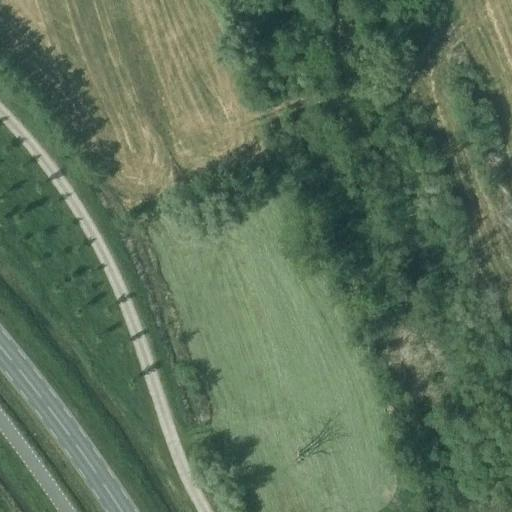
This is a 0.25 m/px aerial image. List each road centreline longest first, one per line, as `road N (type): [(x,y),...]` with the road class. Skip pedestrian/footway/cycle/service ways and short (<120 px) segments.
road 1 (unclassified): [(0,110),(79,211),(204,511)]
road 2 (primary): [(122,511),(0,345)]
